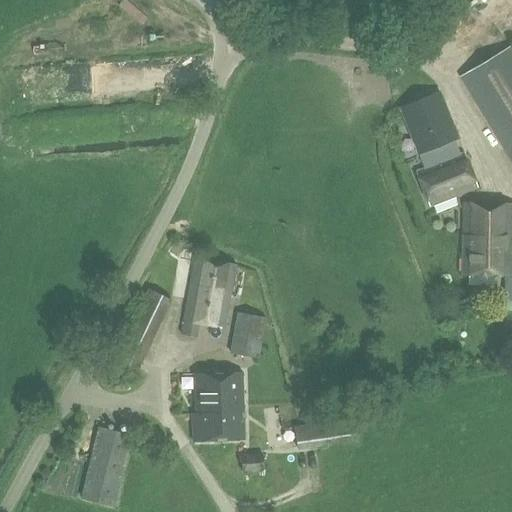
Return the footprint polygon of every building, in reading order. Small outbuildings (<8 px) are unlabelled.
[(511,0),(485,0),(502,16),(511,5),(511,0)] [(511,162),(511,47),(511,46),(461,76),(511,162)] [(154,65),(114,66),(115,94),(155,93),(154,65)] [(429,206),(477,186),(440,94),(401,110),(425,169),(416,173),(429,206)] [(511,276),(511,203),(463,203),(462,275),(511,276)] [(224,328),(235,265),(194,258),(181,334),(196,337),(199,324),(224,328)] [(138,370),(172,300),(148,289),(114,359),(138,370)] [(237,313),(230,353),(259,358),(267,318),(237,313)] [(193,441),(245,440),(243,372),(194,374),(195,414),(192,414),(193,441)] [(326,446),(322,421),(294,426),(298,450),(326,446)] [(114,506),(131,436),(99,428),(81,498),(114,506)] [(263,472),(262,454),(241,454),(241,473),(263,472)]
